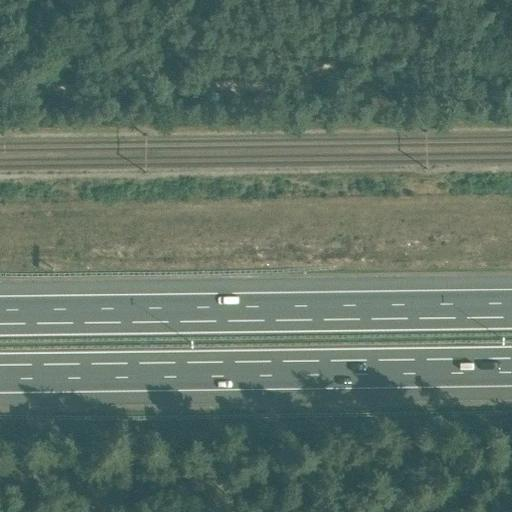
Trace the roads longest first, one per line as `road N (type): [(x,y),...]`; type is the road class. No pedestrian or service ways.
road 1 (motorway): [(511,310),(0,317)]
road 2 (motorway): [(0,372),(511,366)]
road 3 (track): [(328,67),(0,71)]
road 4 (track): [(511,67),(328,67)]
